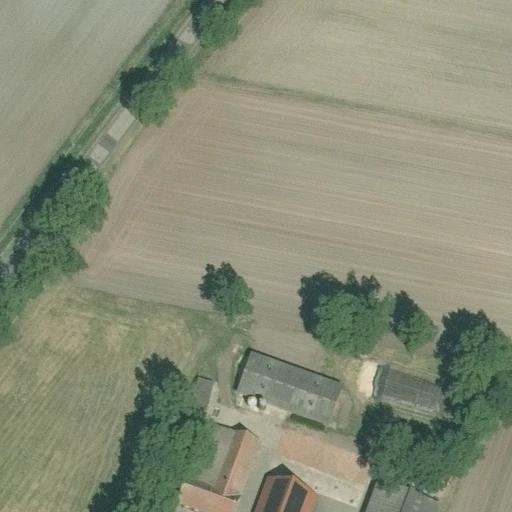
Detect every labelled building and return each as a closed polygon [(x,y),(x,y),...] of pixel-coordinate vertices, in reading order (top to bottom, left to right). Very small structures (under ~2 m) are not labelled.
[(346,388),(256,356),(242,395),(331,427),(346,388)] [(191,410),(209,413),(215,382),(197,379),(191,410)] [(210,423),(181,504),(204,511),(238,511),(264,442),(210,423)] [(392,429),(386,451),(397,454),(403,432),(392,429)] [(389,462),(371,511),(435,511),(446,481),(389,462)] [(314,511),(320,497),(272,480),(260,511),(314,511)]
